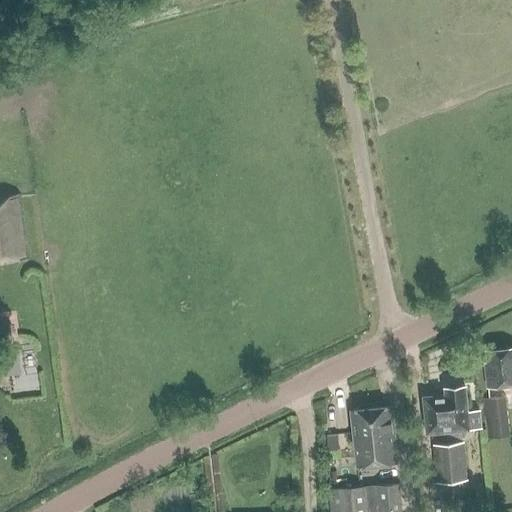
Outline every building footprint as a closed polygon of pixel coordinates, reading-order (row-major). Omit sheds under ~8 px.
[(0,261),(26,258),(18,197),(0,198),(0,261)] [(0,341),(13,340),(11,324),(0,325),(0,341)] [(487,386),(488,386),(489,399),(482,400),(487,439),(511,436),(506,397),(503,397),(502,384),(511,383),(511,348),(486,352),(488,363),(484,363),(487,386)] [(428,433),(447,431),(448,443),(433,444),(437,482),(468,479),(465,441),(463,441),(462,429),(483,427),(481,410),(467,411),(465,387),(446,389),(446,394),(424,396),(428,433)] [(358,467),(397,462),(391,406),(351,410),(358,467)] [(403,511),(401,483),(329,489),(331,511),(403,511)]
